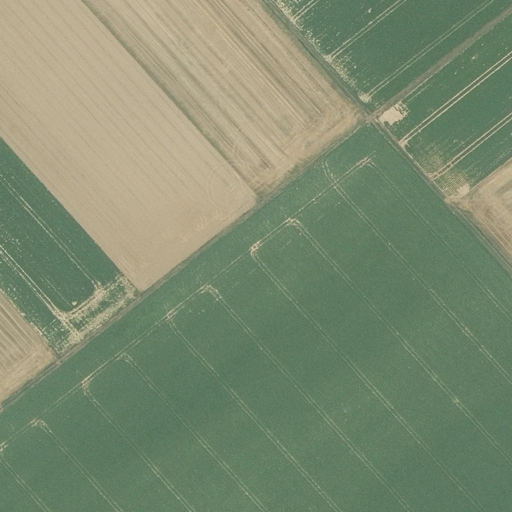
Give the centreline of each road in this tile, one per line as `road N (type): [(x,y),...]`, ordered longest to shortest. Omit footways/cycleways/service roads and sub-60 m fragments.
road 1 (track): [(0,410),(511,8)]
road 2 (track): [(511,277),(372,118)]
road 3 (track): [(264,0),(372,118)]
